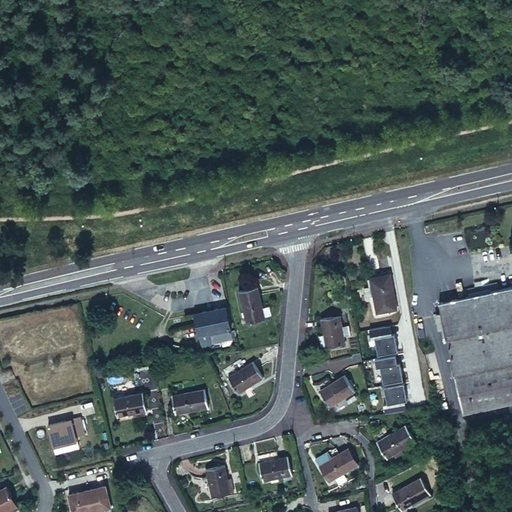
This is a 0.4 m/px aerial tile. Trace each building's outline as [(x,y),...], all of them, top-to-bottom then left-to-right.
[(376,313),(397,309),(390,274),(370,278),(376,313)] [(266,318),(260,285),(241,289),(247,322),(266,318)] [(511,362),(511,286),(438,303),(455,374),(511,362)] [(229,328),(225,307),(194,314),(198,336),(229,328)] [(346,343),(340,314),(321,318),(326,347),(346,343)] [(425,387),(419,359),(409,361),(415,389),(425,387)] [(511,404),(511,362),(455,374),(464,415),(511,404)] [(262,380),(252,363),(228,378),(238,395),(262,380)] [(354,390),(345,373),(318,388),(328,405),(354,390)] [(208,391),(176,396),(180,416),(212,409),(208,391)] [(147,393),(118,398),(122,417),(151,412),(147,393)] [(66,421),(48,425),(53,445),(66,441),(67,444),(77,441),(76,436),(85,434),(81,417),(71,419),(66,421)] [(414,437),(403,421),(374,437),(383,455),(414,437)] [(361,458),(353,440),(322,454),(331,472),(361,458)] [(299,474),(294,454),(267,461),(271,481),(299,474)] [(240,492),(234,463),(214,467),(221,496),(240,492)] [(429,484),(419,468),(389,486),(400,502),(429,484)] [(106,486),(69,494),(72,511),(91,511),(111,508),(106,486)] [(6,487),(0,490),(0,511),(3,511),(17,506),(6,487)] [(361,511),(356,495),(327,507),(329,511),(361,511)]
